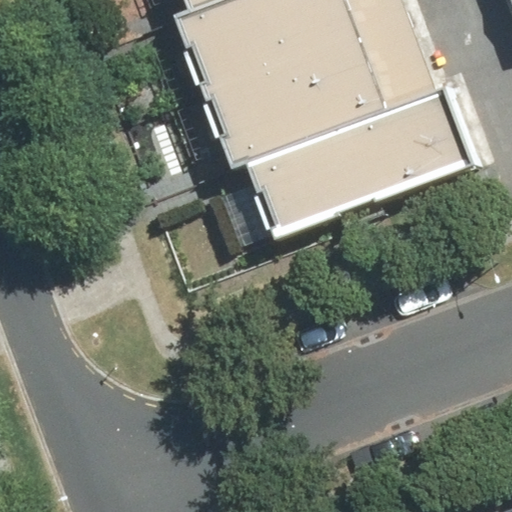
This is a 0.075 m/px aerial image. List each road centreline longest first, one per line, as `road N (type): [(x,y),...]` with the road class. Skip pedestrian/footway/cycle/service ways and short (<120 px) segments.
road 1 (residential): [(103,509),(511,356)]
road 2 (residential): [(103,509),(0,239)]
road 3 (residential): [(511,114),(467,0)]
